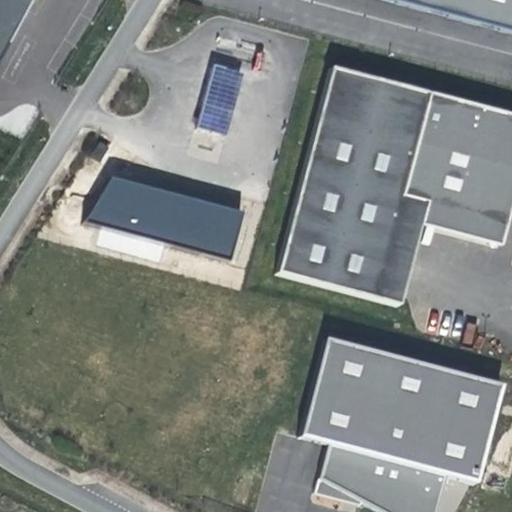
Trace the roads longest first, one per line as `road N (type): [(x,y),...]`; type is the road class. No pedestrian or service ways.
road 1 (unclassified): [(145,0),(0,231)]
road 2 (unknown): [(78,106),(38,93),(16,67),(46,0)]
road 3 (unclassified): [(0,448),(104,511)]
